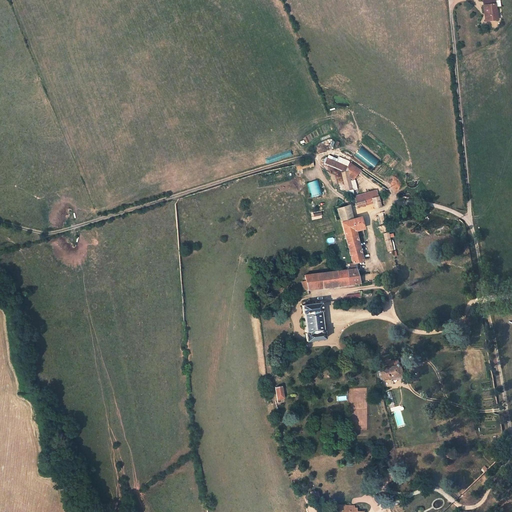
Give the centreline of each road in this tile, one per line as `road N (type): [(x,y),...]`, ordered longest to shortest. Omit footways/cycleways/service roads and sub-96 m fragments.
road 1 (track): [(0,222),(54,234),(306,156),(335,194),(364,211),(375,262)]
road 2 (track): [(449,0),(465,218)]
road 3 (track): [(484,299),(447,328),(428,332),(392,317),(380,285),(327,292),(329,313)]
road 4 (track): [(364,211),(425,202),(465,218),(484,299)]
road 5 (track): [(511,445),(484,299)]
road 6 (track): [(415,331),(409,351),(430,361),(446,400),(505,409)]
